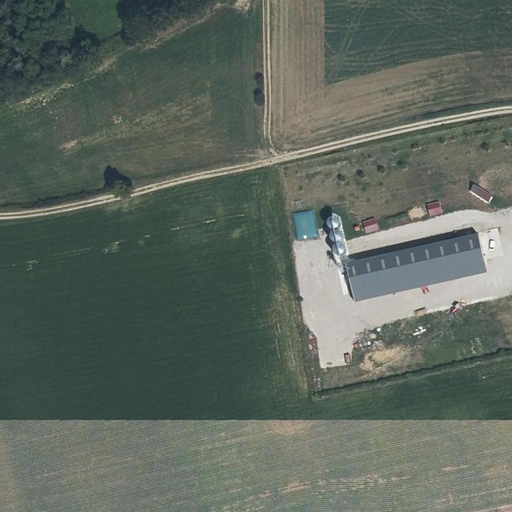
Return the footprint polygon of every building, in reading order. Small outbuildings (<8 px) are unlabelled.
[(459,81),(437,82),(437,91),(460,89),(459,81)] [(387,231),(391,243),(405,239),(401,227),(387,231)] [(367,248),(380,245),(376,232),(363,236),(367,248)] [(378,235),(381,244),(388,241),(385,232),(378,235)] [(350,266),(359,305),(492,277),(483,236),(446,244),(444,233),(383,246),(386,258),(350,266)] [(445,345),(451,344),(448,333),(442,334),(445,345)]
